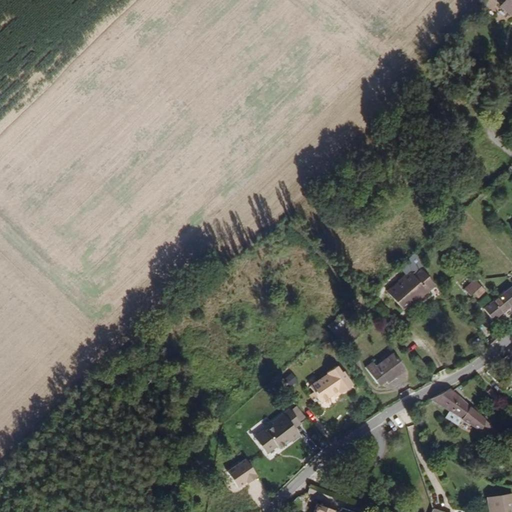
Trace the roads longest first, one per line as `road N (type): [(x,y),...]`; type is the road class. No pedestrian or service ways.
road 1 (residential): [(269,511),(337,446),(511,338)]
road 2 (unknown): [(407,401),(433,499),(449,511)]
